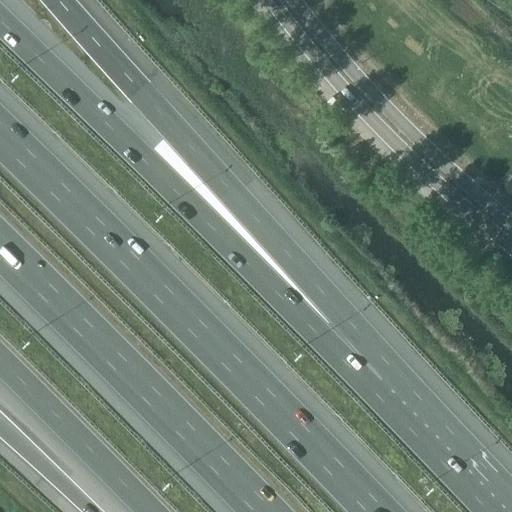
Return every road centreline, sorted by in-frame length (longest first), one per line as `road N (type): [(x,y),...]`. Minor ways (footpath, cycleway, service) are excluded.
road 1 (motorway): [(376,511),(0,134)]
road 2 (motorway): [(368,390),(0,22)]
road 3 (motorway): [(368,390),(175,130),(56,0)]
road 4 (motorway): [(0,254),(257,511)]
road 5 (secondary): [(269,0),(378,129),(511,246)]
road 6 (secondary): [(511,225),(392,117),(293,0)]
road 7 (motorway): [(0,363),(146,511)]
road 8 (motorway): [(484,511),(368,390)]
road 9 (motorway): [(0,430),(89,511)]
